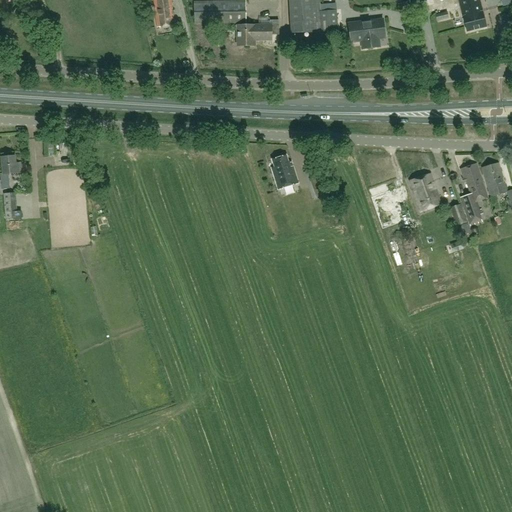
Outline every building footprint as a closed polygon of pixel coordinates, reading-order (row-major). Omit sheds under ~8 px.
[(171,0),(153,0),(157,28),(174,26),(171,0)] [(287,0),(290,35),(322,31),(337,30),(336,10),(320,11),(319,0),(287,0)] [(457,0),(462,16),(463,16),(467,33),(485,28),(481,11),(483,11),(479,0),(457,0)] [(193,2),(193,24),(246,23),(245,2),(193,2)] [(357,39),(361,39),(363,49),(379,47),(378,39),(385,38),(383,20),(348,24),(350,42),(358,41),(357,39)] [(270,21),(270,25),(236,26),(237,49),(254,48),(254,43),(270,43),(270,37),(278,37),(278,21),(270,21)] [(273,167),(270,167),(277,189),(297,183),(291,161),(288,162),(286,155),(271,160),(273,167)] [(0,194),(2,194),(2,189),(9,189),(7,174),(22,173),(21,164),(15,164),(14,157),(2,158),(4,174),(1,174),(1,181),(0,181),(0,194)] [(511,191),(507,193),(499,163),(482,168),(490,198),(506,193),(511,212),(511,211),(511,191)] [(471,195),(462,198),(460,199),(469,225),(482,221),(479,214),(480,213),(475,203),(489,198),(476,164),(460,170),(463,179),(465,179),(471,195)] [(319,168),(303,174),(312,200),(328,194),(319,168)] [(430,175),(409,182),(420,213),(441,206),(435,190),(433,191),(431,184),(433,184),(430,175)] [(396,189),(391,191),(395,200),(400,197),(396,189)] [(389,190),(371,197),(382,229),(401,222),(389,190)] [(10,194),(4,194),(6,219),(17,218),(17,212),(12,212),(10,194)] [(456,228),(458,227),(462,240),(471,237),(467,224),(461,205),(449,209),(456,228)] [(293,213),(296,224),(307,221),(304,210),(293,213)]
